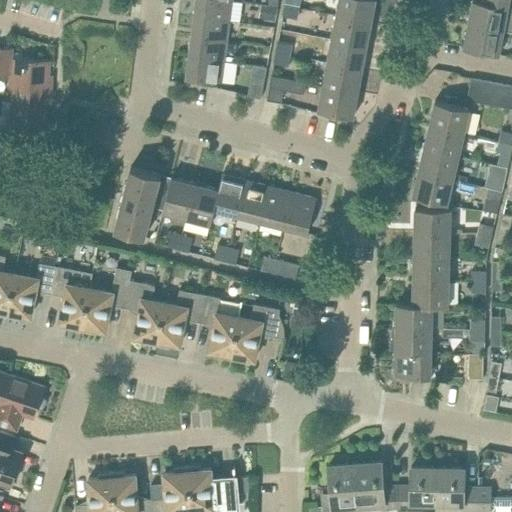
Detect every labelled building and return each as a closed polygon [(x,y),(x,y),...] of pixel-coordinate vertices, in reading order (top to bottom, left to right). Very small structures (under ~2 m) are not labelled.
[(230,20),(232,0),(196,0),(194,15),(230,20)] [(338,0),(336,15),(371,21),(375,0),(338,0)] [(511,6),(508,6),(476,0),(472,0),(469,23),(503,30),(511,31),(511,6)] [(297,18),(299,7),(285,5),(283,15),(297,18)] [(227,40),(230,20),(194,15),(192,35),(227,40)] [(367,45),(371,21),(336,15),(332,38),(367,45)] [(503,34),(503,30),(469,23),(464,47),(499,54),(503,34)] [(225,56),(227,40),(192,35),(189,56),(236,62),(236,57),(225,56)] [(362,68),(367,45),(332,38),(327,62),(362,68)] [(278,41),(276,52),(290,54),(292,44),(278,41)] [(13,47),(0,46),(0,72),(10,73),(9,100),(12,101),(12,100),(48,102),(48,103),(51,103),(52,83),(49,83),(50,59),(12,57),(13,47)] [(288,65),(290,54),(276,52),(274,63),(288,65)] [(235,67),(236,62),(189,56),(186,76),(192,77),(192,82),(202,83),(203,79),(222,82),(225,66),(235,67)] [(358,92),(362,68),(327,62),(323,85),(358,92)] [(253,64),(248,94),(261,98),(267,66),(253,64)] [(306,82),(286,78),(271,75),(267,99),(281,102),(283,91),(304,95),(306,82)] [(479,101),(483,79),(472,77),(467,99),(479,101)] [(489,103),(494,81),(483,79),(479,101),(489,103)] [(500,105),(505,83),(494,81),(489,103),(500,105)] [(511,107),(511,103),(511,84),(505,83),(500,105),(511,107)] [(353,116),(358,92),(323,85),(318,109),(338,113),(338,118),(347,120),(348,115),(353,116)] [(46,122),(48,103),(48,102),(12,100),(12,101),(10,130),(49,133),(50,123),(46,122)] [(435,100),(429,124),(464,132),(470,108),(435,100)] [(459,155),(464,132),(429,124),(424,147),(459,155)] [(511,131),(501,129),(499,140),(511,143),(511,131)] [(511,154),(511,148),(511,143),(499,140),(496,151),(511,154)] [(453,179),(459,155),(424,147),(419,171),(453,179)] [(161,173),(131,166),(115,228),(145,236),(153,205),(154,205),(163,208),(171,179),(160,176),(161,173)] [(448,203),(453,179),(419,171),(413,195),(448,203)] [(237,213),(246,179),(222,173),(218,188),(219,188),(214,207),(215,208),(237,213)] [(186,217),(195,182),(172,176),(171,179),(163,208),(163,211),(186,217)] [(491,176),(488,187),(502,190),(505,179),(491,176)] [(261,219),(269,185),(246,179),(237,213),(261,219)] [(219,188),(218,188),(195,182),(186,217),(211,223),(215,208),(214,207),(219,188)] [(284,225),(293,191),(269,185),(261,219),(284,225)] [(500,201),(502,190),(488,187),(486,198),(500,201)] [(317,197),(293,191),(284,225),(308,232),(317,197)] [(154,205),(152,211),(161,214),(163,208),(154,205)] [(451,207),(435,207),(415,206),(415,231),(450,232),(451,207)] [(511,215),(503,213),(500,227),(509,230),(511,216),(511,215)] [(480,222),(477,233),(491,236),(494,225),(480,222)] [(506,244),(509,230),(500,227),(496,242),(506,244)] [(178,248),(182,234),(171,231),(168,245),(178,248)] [(450,256),(450,232),(415,231),(414,255),(450,256)] [(489,247),(491,236),(477,233),(475,244),(489,247)] [(193,237),(182,234),(178,248),(189,251),(193,237)] [(225,260),(229,246),(218,244),(215,257),(225,260)] [(239,249),(229,246),(225,260),(236,263),(239,249)] [(0,313),(7,315),(15,272),(3,269),(6,255),(0,253),(0,313)] [(272,272),(275,258),(265,255),(263,260),(251,257),(248,266),(272,272)] [(449,280),(450,256),(414,255),(413,279),(449,280)] [(299,264),(275,258),(272,272),(296,278),(299,264)] [(493,260),(492,275),(502,275),(502,260),(493,260)] [(36,290),(50,292),(56,264),(40,261),(37,276),(15,272),(7,315),(20,317),(21,313),(31,315),(36,290)] [(82,329),(90,286),(93,272),(56,264),(50,292),(64,295),(60,320),(69,322),(69,327),(82,329)] [(106,329),(111,304),(125,307),(130,279),(132,269),(117,266),(112,290),(90,286),(82,329),(95,332),(96,327),(106,329)] [(472,269),(471,280),(486,281),(486,270),(472,269)] [(502,289),(502,275),(492,275),(492,289),(502,289)] [(156,344),(165,300),(153,298),(155,284),(130,279),(125,307),(139,309),(134,334),(144,336),(143,341),(156,344)] [(448,305),(449,280),(413,279),(413,302),(413,303),(433,304),(448,305)] [(486,292),(486,281),(471,280),(471,292),(486,292)] [(185,318),(200,321),(205,293),(180,288),(177,303),(165,300),(156,344),(170,346),(171,341),(181,343),(185,318)] [(242,300),(220,296),(205,293),(200,321),(214,324),(209,349),(219,351),(218,355),(231,358),(239,315),(242,300)] [(432,328),(433,304),(413,303),(413,302),(397,302),(396,327),(432,328)] [(252,317),(239,315),(231,358),(244,361),(245,356),(255,358),(260,333),(282,337),(277,362),(279,362),(284,336),(284,330),(283,323),(279,313),(280,308),(254,303),(252,317)] [(491,315),(491,330),(501,330),(501,316),(491,315)] [(471,318),(470,329),(485,329),(485,318),(471,318)] [(431,352),(432,328),(396,327),(396,338),(391,338),(391,348),(396,348),(396,351),(431,352)] [(485,340),(485,329),(470,329),(470,340),(485,340)] [(500,345),(501,330),(491,330),(491,345),(500,345)] [(431,376),(431,356),(431,352),(396,351),(395,376),(401,376),(400,380),(410,381),(410,376),(431,376)] [(483,378),(483,358),(483,353),(469,353),(469,357),(468,377),(483,378)] [(492,361),(490,369),(489,375),(499,377),(501,362),(492,361)] [(44,397),(42,394),(45,385),(0,369),(0,422),(17,428),(22,413),(34,417),(37,407),(41,406),(44,397)] [(496,391),(499,377),(489,375),(487,389),(496,391)] [(19,470),(16,467),(22,450),(11,446),(15,434),(0,428),(0,481),(10,485),(12,480),(17,479),(19,470)] [(382,459),(355,462),(359,511),(399,511),(399,510),(397,484),(384,485),(382,459)] [(359,511),(355,462),(329,464),(331,492),(322,493),(323,511),(359,511)] [(201,463),(187,464),(191,511),(231,511),(233,510),(239,509),(236,475),(212,477),(211,467),(201,468),(201,463)] [(191,511),(187,464),(174,465),(174,470),(164,471),(166,496),(152,498),(153,511),(191,511)] [(437,511),(438,466),(411,465),(411,484),(397,484),(399,510),(437,511)] [(438,466),(437,511),(477,511),(478,486),(465,486),(465,466),(438,466)] [(125,469),(111,470),(114,511),(153,511),(152,498),(137,499),(135,473),(125,474),(125,469)] [(114,511),(111,470),(98,472),(98,476),(88,477),(90,503),(75,504),(76,511),(114,511)] [(491,486),(478,486),(477,511),(491,511),(491,510),(511,510),(511,495),(491,495),(491,486)]
